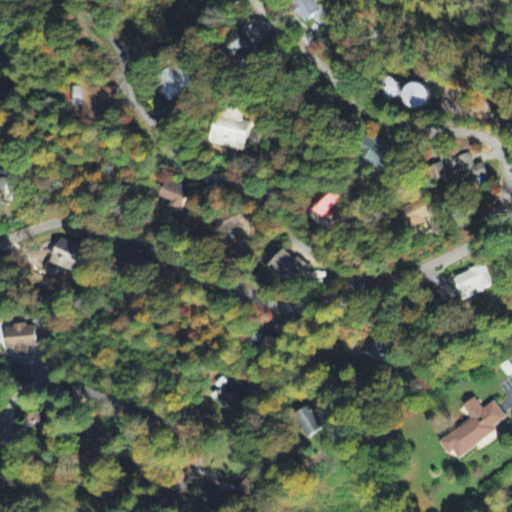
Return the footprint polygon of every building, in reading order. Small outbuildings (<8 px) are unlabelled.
[(291,0),(287,4),(305,24),(313,17),(324,29),(338,16),(323,0),(291,0)] [(249,47),(236,33),(221,47),(245,72),(255,62),(245,51),(249,47)] [(194,87),(177,59),(168,64),(173,72),(157,82),(169,102),(194,87)] [(432,103),(424,82),(402,89),(409,111),(432,103)] [(83,120),(103,120),(104,104),(117,104),(117,89),(74,88),(74,107),(83,107),(83,120)] [(253,122),(219,114),(212,144),(246,152),(253,122)] [(359,166),(391,174),(398,145),(366,137),(359,166)] [(456,160),(461,172),(447,179),(454,194),(489,177),(482,163),(475,167),(469,153),(456,160)] [(437,181),(447,178),(442,163),(432,167),(437,181)] [(0,184),(0,195),(8,196),(8,194),(16,194),(16,173),(0,172),(0,184)] [(182,213),(192,190),(168,180),(161,198),(173,202),(170,209),(182,213)] [(334,208),(344,197),(330,184),(310,206),(326,221),(336,210),(334,208)] [(419,230),(427,226),(424,220),(432,216),(425,201),(408,209),(419,230)] [(90,250),(60,238),(46,273),(55,277),(59,267),(80,275),(90,250)] [(310,272),(286,248),(270,265),(295,288),(310,272)] [(454,277),(463,301),(495,288),(486,265),(454,277)] [(5,327),(5,349),(14,349),(14,354),(27,353),(27,347),(35,347),(34,326),(5,327)] [(252,343),(277,350),(280,340),(255,334),(252,343)] [(383,361),(390,345),(377,339),(369,355),(383,361)] [(210,395),(240,419),(252,403),(223,380),(210,395)] [(458,460),(497,432),(494,428),(506,419),(494,402),(482,410),(474,399),(462,407),(471,420),(439,443),(448,456),(453,452),(458,460)] [(295,414),(307,438),(323,431),(312,407),(295,414)] [(46,442),(60,428),(39,408),(25,422),(46,442)] [(98,463),(112,448),(92,430),(79,445),(98,463)] [(238,487),(249,496),(260,485),(250,475),(238,487)]
